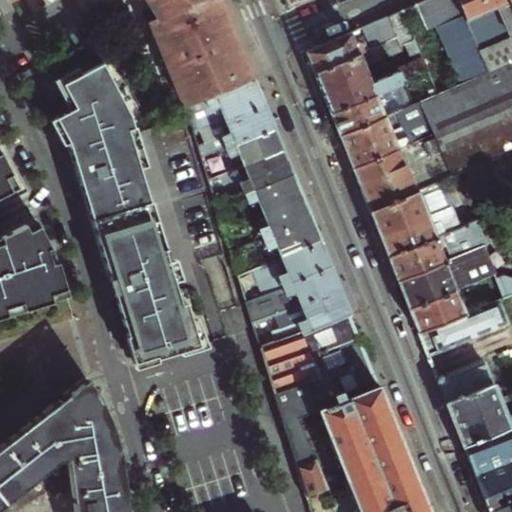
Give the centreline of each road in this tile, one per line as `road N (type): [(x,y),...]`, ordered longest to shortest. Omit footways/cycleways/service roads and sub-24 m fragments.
road 1 (tertiary): [(457,511),(269,42)]
road 2 (residential): [(0,80),(74,227),(157,511)]
